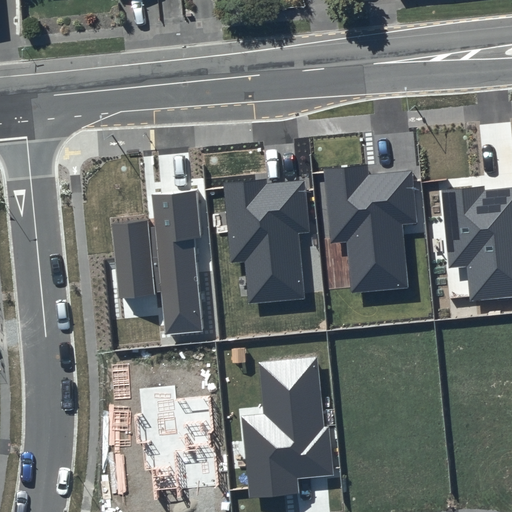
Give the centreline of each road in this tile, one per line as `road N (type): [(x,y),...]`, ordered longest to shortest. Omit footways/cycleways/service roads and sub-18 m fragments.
road 1 (tertiary): [(23,97),(511,51)]
road 2 (residential): [(38,511),(49,380),(23,97)]
